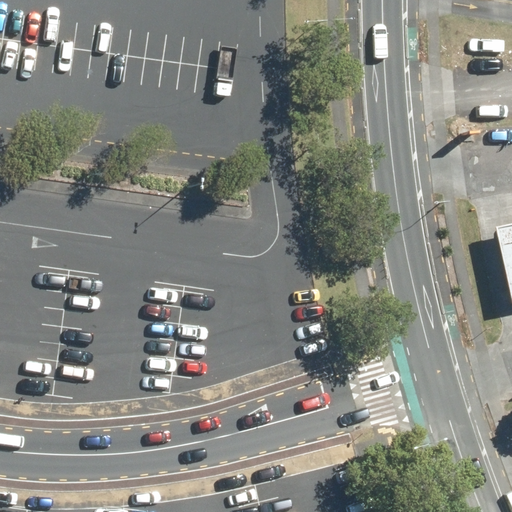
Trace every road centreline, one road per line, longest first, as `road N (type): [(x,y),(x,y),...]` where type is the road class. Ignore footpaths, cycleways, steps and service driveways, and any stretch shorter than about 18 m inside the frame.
road 1 (unclassified): [(434,380),(144,452),(0,452)]
road 2 (secondary): [(434,380),(396,190),(383,0)]
road 3 (secondary): [(481,511),(434,380)]
